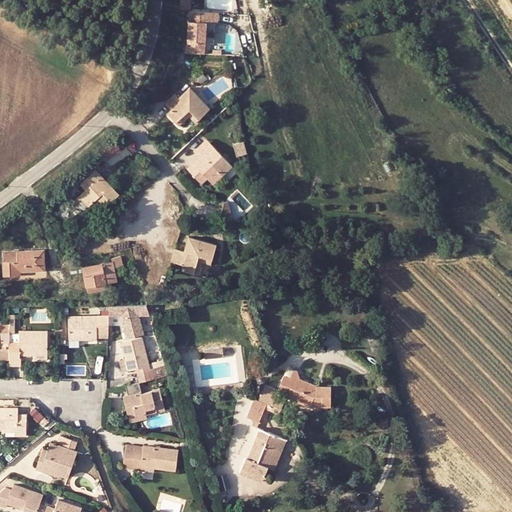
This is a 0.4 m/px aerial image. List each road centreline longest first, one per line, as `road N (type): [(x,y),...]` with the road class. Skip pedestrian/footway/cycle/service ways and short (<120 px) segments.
road 1 (track): [(257,0),(303,191)]
road 2 (tertiary): [(112,104),(0,198)]
road 3 (residential): [(112,104),(198,207)]
